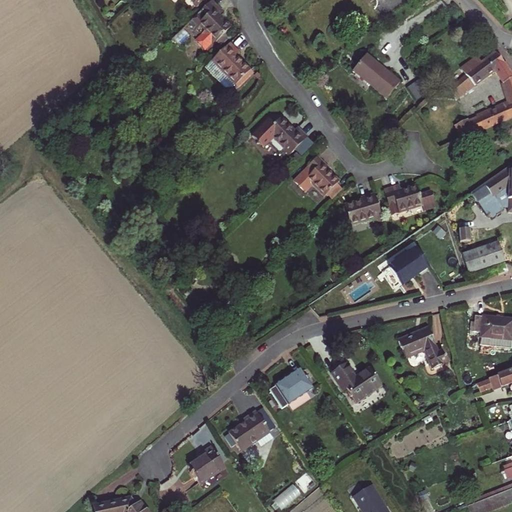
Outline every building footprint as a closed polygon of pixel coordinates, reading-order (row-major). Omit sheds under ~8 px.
[(223,14),(212,3),(188,24),(195,33),(196,31),(201,37),(195,42),(204,51),(214,42),(216,44),(231,29),(220,17),(223,14)] [(241,54),(232,44),(212,62),(221,72),(234,85),(249,72),(237,58),(241,54)] [(364,49),(350,65),(384,95),(398,78),(383,65),(364,49)] [(511,70),(497,53),(482,62),(478,57),(469,64),(473,69),(464,76),(450,90),(456,97),(472,82),(475,84),(495,70),(502,78),(505,106),(455,127),(460,137),(511,116),(511,70)] [(234,85),(221,72),(216,77),(229,90),(234,85)] [(412,99),(419,94),(425,91),(417,79),(411,82),(404,88),(412,99)] [(296,135),(283,122),(275,130),(270,124),(253,141),(264,153),(269,148),(286,164),(310,141),(300,131),(296,135)] [(336,186),(338,184),(326,172),(329,169),(318,158),(293,184),(304,195),(312,188),(323,199),(326,197),(336,186)] [(507,170),(458,204),(465,217),(481,206),(483,209),(478,212),(483,220),(487,217),(489,220),(507,216),(508,218),(511,216),(511,172),(507,173),(507,170)] [(330,201),(341,191),(336,186),(326,197),(330,201)] [(399,190),(385,194),(392,218),(422,209),(424,216),(437,212),(433,196),(420,200),(418,190),(400,195),(399,190)] [(380,227),(371,197),(358,201),(359,205),(343,210),(348,229),(371,222),(373,229),(380,227)] [(460,225),(459,240),(469,239),(470,226),(460,225)] [(473,253),(469,239),(459,240),(463,256),(473,253)] [(482,272),(505,264),(499,245),(476,252),(482,272)] [(420,248),(394,265),(405,282),(412,278),(417,274),(417,276),(432,266),(420,248)] [(468,276),(482,272),(476,252),(473,253),(463,256),(468,276)] [(508,276),(506,266),(496,269),(499,279),(508,276)] [(511,321),(494,319),(477,316),(475,333),(482,334),(482,339),(511,343),(511,321)] [(436,351),(427,332),(413,338),(396,346),(405,365),(423,356),(429,367),(445,360),(440,349),(436,351)] [(511,349),(511,343),(482,339),(481,345),(511,349)] [(360,382),(351,367),(335,377),(347,396),(351,393),(360,407),(386,389),(375,372),(365,379),(360,382)] [(511,371),(497,377),(501,389),(511,384),(511,405),(510,407),(511,413),(510,413),(511,419),(511,371)] [(273,392),(285,411),(316,390),(304,372),(290,381),(273,392)] [(488,376),(478,383),(483,396),(493,392),(489,380),(488,376)] [(489,380),(493,392),(501,389),(497,377),(489,380)] [(273,432),(259,412),(247,420),(249,423),(244,427),(233,435),(245,452),(273,432)] [(223,465),(209,444),(202,449),(204,453),(201,455),(188,465),(200,482),(223,465)] [(511,472),(506,475),(503,476),(505,483),(511,480),(511,472)] [(277,498),(284,507),(302,493),(295,484),(277,498)] [(387,511),(372,486),(351,499),(359,511),(387,511)] [(511,488),(464,505),(465,508),(506,494),(511,492),(511,488)] [(506,494),(465,508),(466,511),(484,511),(510,503),(506,494)] [(151,511),(143,501),(138,505),(135,501),(132,497),(96,506),(97,511),(151,511)] [(484,511),(489,511),(511,504),(511,503),(510,503),(484,511)]
